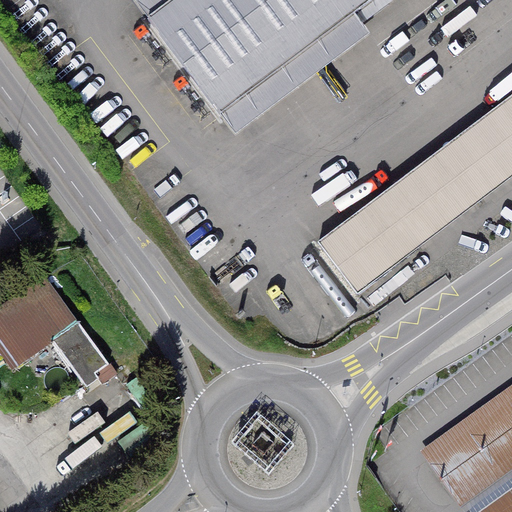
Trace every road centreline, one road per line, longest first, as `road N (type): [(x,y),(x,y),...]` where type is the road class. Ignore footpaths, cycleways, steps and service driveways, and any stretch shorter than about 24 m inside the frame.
road 1 (secondary): [(0,91),(223,396)]
road 2 (unknown): [(429,0),(218,169)]
road 3 (secondary): [(511,268),(319,408)]
